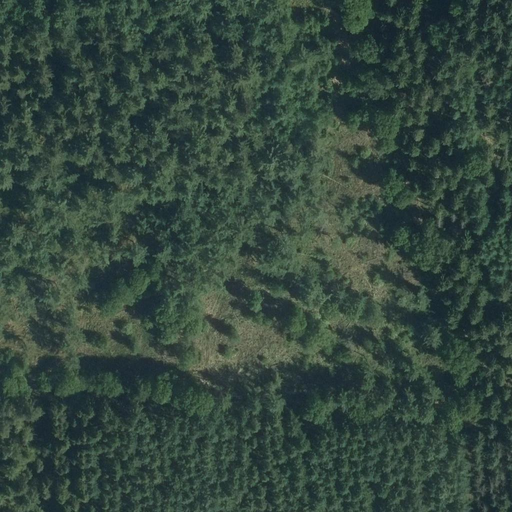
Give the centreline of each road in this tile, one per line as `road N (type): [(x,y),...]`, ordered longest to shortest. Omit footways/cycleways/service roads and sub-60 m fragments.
road 1 (track): [(511,411),(0,374)]
road 2 (track): [(474,511),(471,410),(373,44)]
